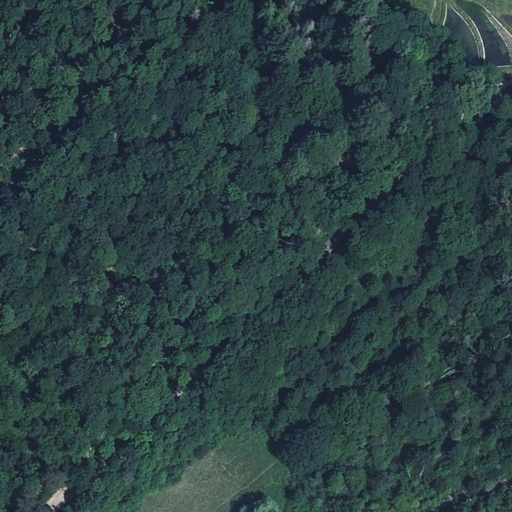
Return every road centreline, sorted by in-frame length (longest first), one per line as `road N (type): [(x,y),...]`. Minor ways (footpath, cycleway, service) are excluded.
road 1 (track): [(58,503),(501,85)]
road 2 (track): [(58,503),(248,184),(253,130),(246,99),(195,0)]
